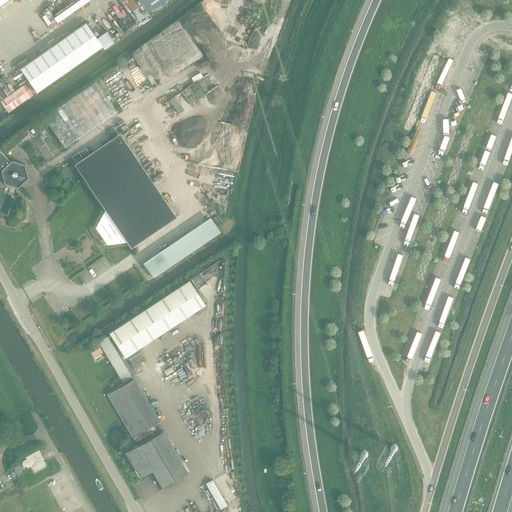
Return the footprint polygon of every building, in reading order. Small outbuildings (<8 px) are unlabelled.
[(138,0),(148,13),(166,0),(138,0)] [(47,8),(42,12),(51,25),(56,21),(47,8)] [(85,23),(61,41),(78,65),(102,47),(85,23)] [(61,41),(44,52),(61,76),(78,65),(61,41)] [(44,52),(28,63),(45,88),(61,76),(44,52)] [(45,88),(28,63),(19,70),(36,94),(45,88)] [(65,104),(44,118),(64,149),(86,135),(65,104)] [(40,124),(34,128),(41,138),(46,134),(40,124)] [(119,137),(76,166),(107,211),(96,230),(106,244),(128,241),(131,246),(173,218),(119,137)] [(10,140),(4,145),(9,151),(15,146),(10,140)] [(11,161),(9,163),(4,157),(4,156),(0,152),(0,169),(1,171),(4,184),(18,188),(28,178),(24,165),(11,161)] [(153,279),(220,233),(210,220),(144,265),(153,279)] [(125,358),(205,305),(189,280),(109,333),(125,358)] [(103,353),(97,344),(89,349),(94,358),(103,353)] [(139,351),(128,358),(132,363),(142,356),(139,351)] [(139,358),(130,364),(133,368),(142,363),(139,358)] [(132,438),(160,421),(135,378),(107,395),(132,438)] [(189,473),(189,472),(164,431),(125,454),(140,479),(153,472),(162,489),(189,473)] [(228,506),(228,505),(213,480),(205,484),(220,510),(228,506)] [(48,487),(22,501),(28,511),(50,511),(51,511),(47,505),(55,501),(48,487)]
